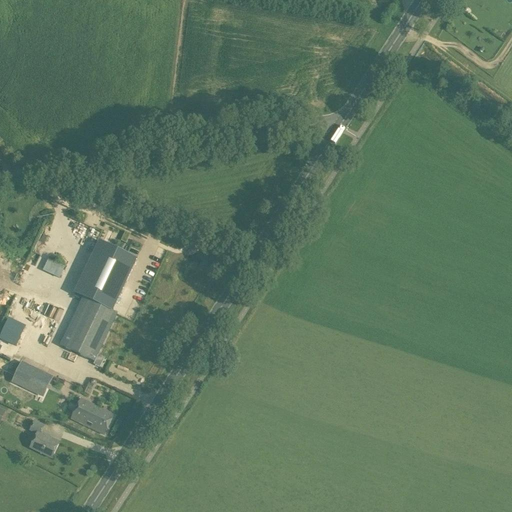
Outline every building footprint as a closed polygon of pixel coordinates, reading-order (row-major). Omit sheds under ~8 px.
[(71,331),(63,347),(95,361),(117,314),(112,312),(137,259),(99,240),(74,293),(86,299),(101,307),(86,339),(71,331)] [(42,271),(60,278),(65,266),(47,259),(42,271)] [(37,374),(33,382),(47,388),(51,380),(37,374)] [(105,436),(115,416),(82,400),(72,419),(105,436)] [(53,459),(61,443),(42,434),(45,427),(35,422),(31,431),(38,435),(31,449),(53,459)]
